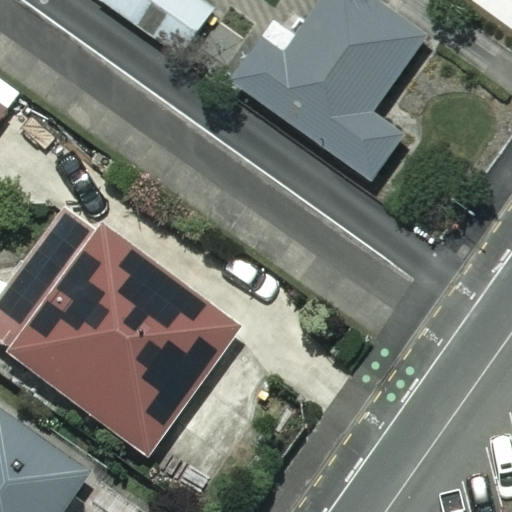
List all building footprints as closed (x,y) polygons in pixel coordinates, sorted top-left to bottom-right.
[(99,0),(180,60),(215,13),(198,0),(99,0)] [(427,41),(371,0),(327,0),(299,40),(272,21),(228,82),(370,184),(412,126),(381,104),(427,41)] [(0,116),(15,95),(0,84),(0,116)] [(65,211),(19,275),(0,268),(0,357),(145,461),(236,333),(65,211)] [(111,511),(117,503),(0,420),(0,511),(111,511)]
